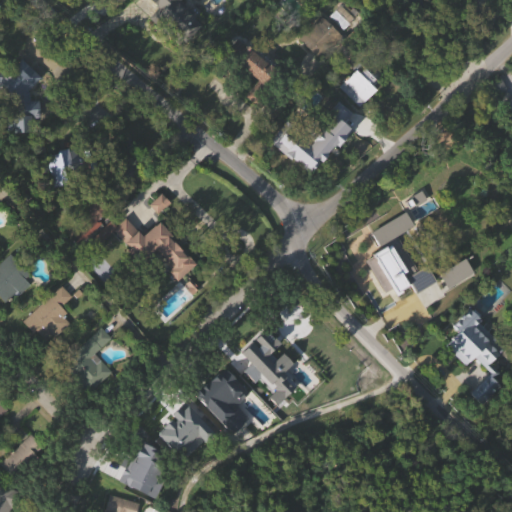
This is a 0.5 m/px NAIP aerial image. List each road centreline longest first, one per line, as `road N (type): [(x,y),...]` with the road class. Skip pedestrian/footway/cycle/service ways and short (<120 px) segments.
road 1 (residential): [(32,0),(277,198),(287,213),(300,290),(328,330),(508,511)]
road 2 (residential): [(71,511),(150,405),(233,338),(427,120)]
road 3 (residential): [(0,349),(108,455)]
